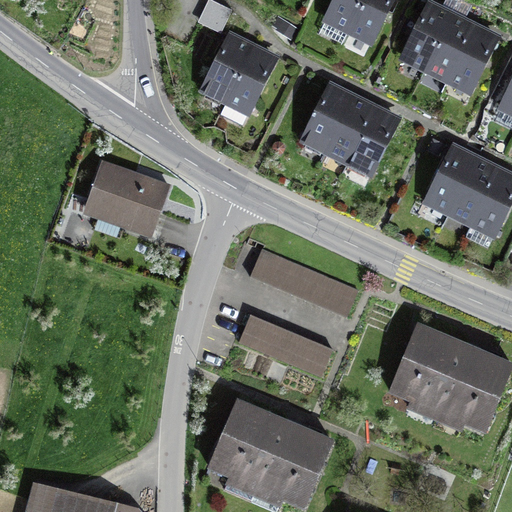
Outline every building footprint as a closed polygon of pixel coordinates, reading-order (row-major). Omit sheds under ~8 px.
[(335,0),(325,20),(372,43),(393,0),(335,0)] [(441,11),(431,5),(403,59),(470,93),(498,39),(487,34),(462,21),(441,11)] [(210,7),(200,27),(219,37),(229,17),(210,7)] [(263,55),(244,46),(228,38),(203,90),(249,111),(274,60),(263,55)] [(511,88),(502,109),(511,113),(511,88)] [(364,104),(352,98),(345,95),(333,89),(306,143),(372,175),(399,121),(386,115),(375,109),(364,104)] [(487,165),(476,159),(468,155),(456,149),(428,203),(494,237),(511,202),(511,177),(510,177),(498,171),(487,165)] [(170,186),(97,162),(82,207),(155,231),(170,186)] [(357,289),(270,251),(257,283),(345,318),(357,289)] [(333,348),(248,316),(237,345),(322,377),(333,348)] [(511,367),(511,366),(413,324),(385,390),(487,430),(511,367)] [(330,442),(233,401),(209,465),(305,508),(330,442)]
